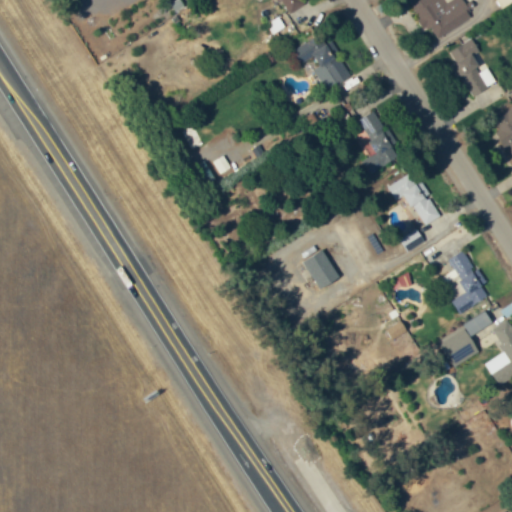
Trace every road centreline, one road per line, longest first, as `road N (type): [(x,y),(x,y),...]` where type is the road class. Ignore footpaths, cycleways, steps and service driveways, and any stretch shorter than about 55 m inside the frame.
road 1 (trunk): [(235,434),(0,67)]
road 2 (residential): [(357,0),(511,243)]
